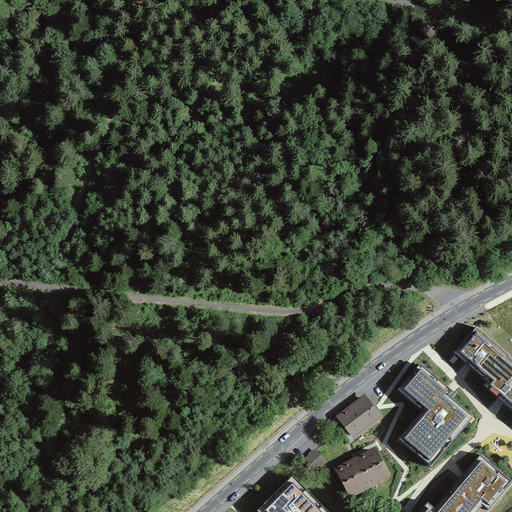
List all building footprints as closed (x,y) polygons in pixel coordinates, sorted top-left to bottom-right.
[(475,330),(453,356),(487,384),(484,388),(511,412),(511,365),(508,362),(510,359),(475,330)] [(421,412),(397,441),(430,469),(474,418),(451,399),(455,393),(421,364),(397,392),(421,412)] [(364,394),(335,416),(352,439),(381,416),(364,394)] [(374,447),(333,467),(349,497),(389,477),(374,447)] [(329,466),(317,452),(302,464),(315,478),(329,466)] [(435,511),(428,507),(424,511),(470,511),(479,501),(491,510),(508,487),(479,466),(444,511),(435,511)] [(318,511),(294,484),(265,511),(318,511)]
